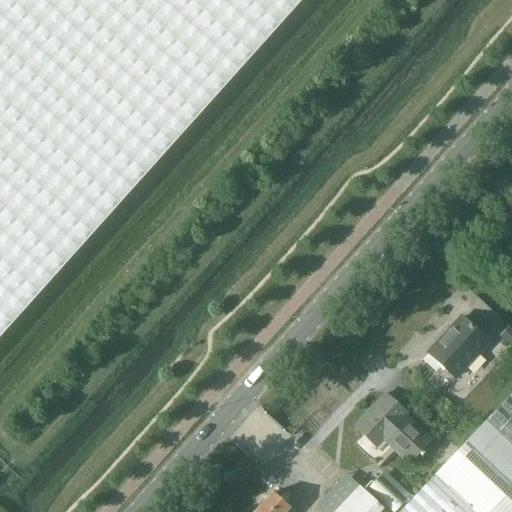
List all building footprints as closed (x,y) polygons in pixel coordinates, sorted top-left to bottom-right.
[(0,0),(0,336),(301,0),(0,0)] [(487,342),(461,318),(449,330),(454,334),(443,345),(439,340),(428,353),(454,377),(487,342)] [(511,511),(511,391),(398,511),(511,511)] [(433,439),(408,415),(385,393),(353,426),(376,448),(382,441),(408,466),(433,439)] [(260,407),(234,435),(259,458),(264,453),(254,444),(252,446),(248,443),(258,433),(275,449),(290,433),(273,418),(260,407)] [(403,500),(379,478),(368,489),(392,511),(403,500)] [(333,511),(380,511),(384,509),(359,485),(333,511)] [(292,511),(272,493),(265,500),(254,511),(292,511)]
